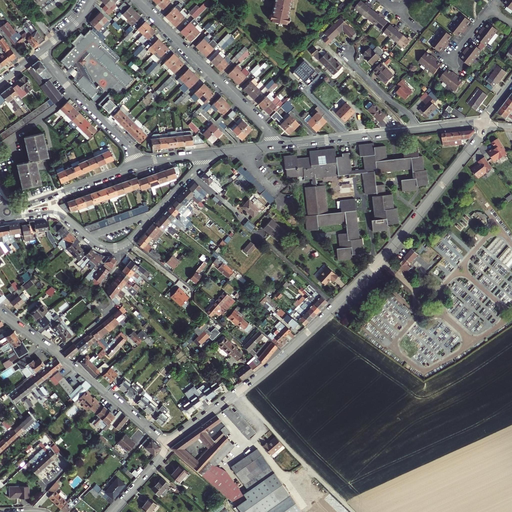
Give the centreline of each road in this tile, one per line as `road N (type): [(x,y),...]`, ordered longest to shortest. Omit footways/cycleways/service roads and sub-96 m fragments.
road 1 (residential): [(484,122),(391,248),(237,392)]
road 2 (tertiary): [(12,214),(58,213),(98,245),(122,246),(212,152)]
road 3 (residential): [(0,313),(165,442)]
road 4 (tertiary): [(136,0),(281,144)]
road 5 (residential): [(353,511),(237,392)]
road 6 (residential): [(281,144),(415,130)]
